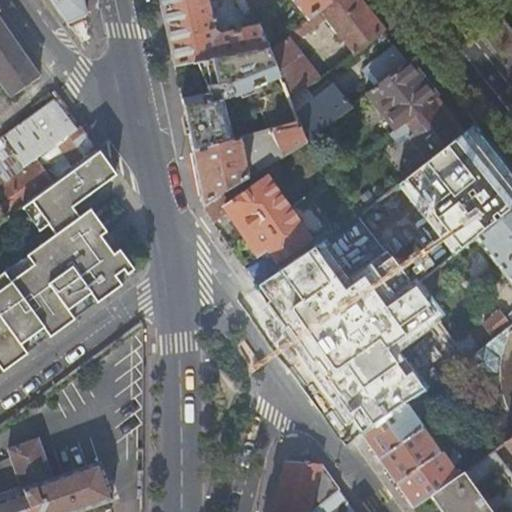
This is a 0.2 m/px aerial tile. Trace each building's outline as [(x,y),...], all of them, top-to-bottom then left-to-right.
[(49,0),(68,26),(85,18),(80,0),(49,0)] [(158,0),(165,27),(174,68),(207,62),(217,60),(218,60),(268,50),(257,29),(220,36),(214,32),(209,11),(217,9),(215,3),(207,5),(205,0),(158,0)] [(250,14),(243,0),(233,0),(243,19),(251,15),(250,14)] [(243,0),(250,14),(259,10),(267,6),(263,0),(243,0)] [(382,32),(356,0),(335,0),(307,22),(269,53),(280,80),(281,85),(288,102),(319,81),(291,47),(325,20),(353,56),(382,32)] [(335,0),(289,0),(307,22),(335,0)] [(264,20),(259,10),(250,14),(251,15),(255,24),(264,20)] [(39,80),(0,24),(0,85),(10,100),(39,80)] [(380,85),(406,64),(394,47),(366,69),(380,85)] [(268,50),(218,60),(221,68),(214,71),(217,86),(208,88),(209,95),(181,101),(183,114),(184,119),(186,129),(191,155),(231,143),(224,121),(221,103),(280,80),(269,53),(268,50)] [(380,85),(359,102),(367,113),(377,105),(396,130),(404,123),(435,99),(406,64),(380,85)] [(316,137),(351,109),(333,86),(294,117),(296,123),(305,145),(307,144),(316,137)] [(463,135),(435,99),(404,123),(413,135),(409,139),(427,163),(463,135)] [(97,153),(60,100),(2,142),(24,171),(0,188),(0,224),(18,211),(97,153)] [(266,169),(305,145),(296,123),(271,131),(280,151),(275,152),(263,159),(266,169)] [(219,198),(246,181),(244,171),(250,169),(249,164),(256,162),(251,137),(231,143),(191,155),(196,180),(202,208),(219,198)] [(316,137),(307,144),(333,180),(342,173),(316,137)] [(60,234),(81,218),(73,207),(115,177),(97,153),(18,211),(36,235),(45,228),(52,223),(60,234)] [(235,204),(226,210),(235,224),(246,240),(288,210),(267,180),(235,204)] [(219,198),(202,208),(204,213),(214,226),(225,218),(226,210),(226,209),(219,198)] [(511,209),(476,239),(511,284),(511,313),(504,320),(508,324),(509,326),(511,324),(511,209)] [(310,240),(288,210),(246,240),(258,257),(268,250),(277,264),(310,240)] [(81,218),(60,234),(53,239),(27,258),(34,268),(11,284),(4,275),(0,277),(0,370),(3,374),(27,356),(20,347),(43,330),(50,340),(74,322),(67,312),(90,296),(97,306),(136,277),(89,212),(81,218)] [(52,223),(45,228),(53,239),(60,234),(52,223)] [(27,258),(4,275),(11,284),(34,268),(27,258)] [(390,273),(370,286),(405,339),(425,326),(390,273)] [(90,296),(67,312),(74,322),(97,306),(90,296)] [(508,324),(504,320),(499,313),(484,325),(492,337),(508,324)] [(43,330),(20,347),(27,356),(50,340),(43,330)] [(511,331),(509,334),(503,348),(499,363),(499,379),(500,392),(505,406),(508,412),(511,418),(511,331)] [(455,343),(468,360),(480,350),(468,333),(455,343)] [(422,429),(404,405),(361,436),(378,460),(422,429)] [(439,454),(422,429),(378,460),(396,485),(439,454)] [(0,511),(87,511),(114,503),(101,464),(53,481),(39,441),(9,451),(18,479),(12,481),(16,492),(0,496),(0,511)] [(511,511),(511,477),(493,453),(457,479),(430,498),(439,511),(511,511)] [(457,479),(439,454),(396,485),(413,509),(430,498),(457,479)] [(285,464),(272,511),(314,511),(340,492),(321,465),(285,464)] [(354,511),(342,494),(315,511),(354,511)]
